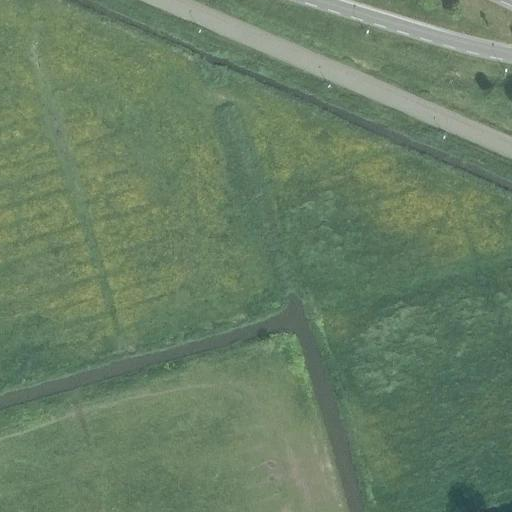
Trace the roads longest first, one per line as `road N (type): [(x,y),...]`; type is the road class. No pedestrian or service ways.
road 1 (unclassified): [(511,153),(147,0)]
road 2 (primary): [(311,0),(511,53)]
